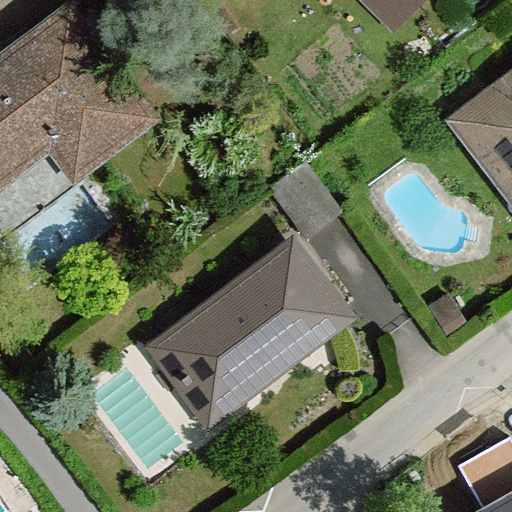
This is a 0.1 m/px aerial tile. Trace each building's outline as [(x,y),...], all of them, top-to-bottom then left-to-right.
[(365,0),(405,40),(445,0),(365,0)] [(153,114),(70,7),(0,60),(0,183),(51,145),(73,175),(153,114)] [(511,79),(455,122),(511,197),(511,79)] [(351,313),(297,242),(155,352),(209,422),(351,313)] [(484,506),(473,511),(511,511),(511,437),(460,464),(484,506)]
